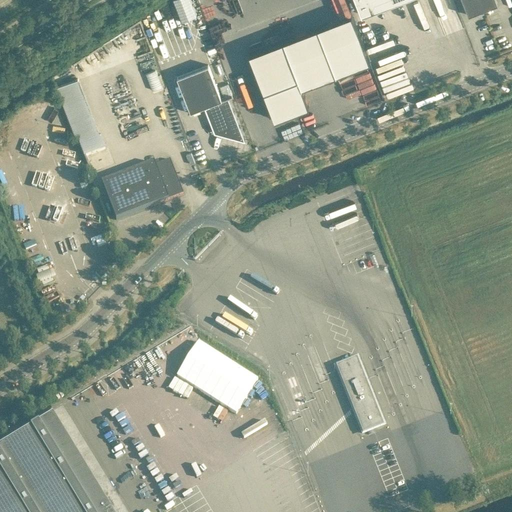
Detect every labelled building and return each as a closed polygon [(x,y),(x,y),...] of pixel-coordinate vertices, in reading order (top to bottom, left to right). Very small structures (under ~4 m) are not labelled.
[(355,0),(361,14),(397,0),(355,0)] [(462,0),(468,15),(497,3),(495,0),(462,0)] [(351,13),(249,53),(275,119),(309,106),(301,87),(370,61),(351,13)] [(399,43),(372,51),(385,96),(412,89),(399,43)] [(214,132),(245,140),(228,97),(232,95),(232,94),(221,98),(208,64),(177,76),(190,111),(188,111),(188,112),(204,106),(214,132)] [(146,72),(154,93),(164,89),(156,68),(146,72)] [(105,150),(81,77),(58,84),(83,157),(105,150)] [(191,152),(186,154),(190,164),(195,162),(191,152)] [(117,222),(184,194),(170,160),(155,166),(154,163),(102,183),(117,222)] [(108,261),(96,274),(102,280),(114,267),(108,261)] [(42,282),(44,287),(55,283),(53,278),(56,277),(53,269),(50,270),(49,266),(37,270),(39,275),(36,276),(39,284),(42,282)] [(343,367),(338,369),(363,433),(384,425),(358,361),(353,363),(343,367)] [(0,511),(112,511),(53,415),(0,447),(0,511)]
